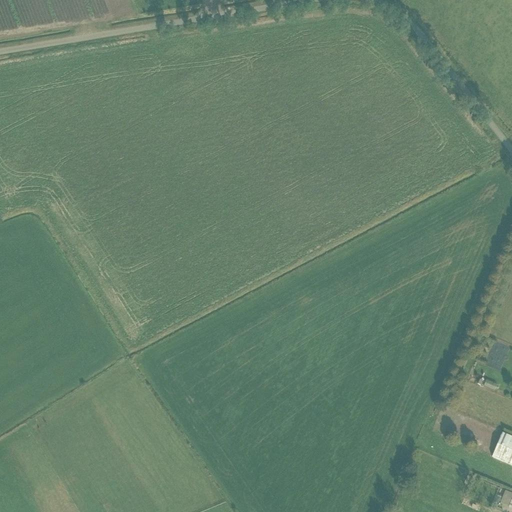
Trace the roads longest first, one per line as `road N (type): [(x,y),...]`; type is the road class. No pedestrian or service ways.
road 1 (unclassified): [(0,52),(310,0)]
road 2 (unclassified): [(368,0),(403,16),(511,152)]
